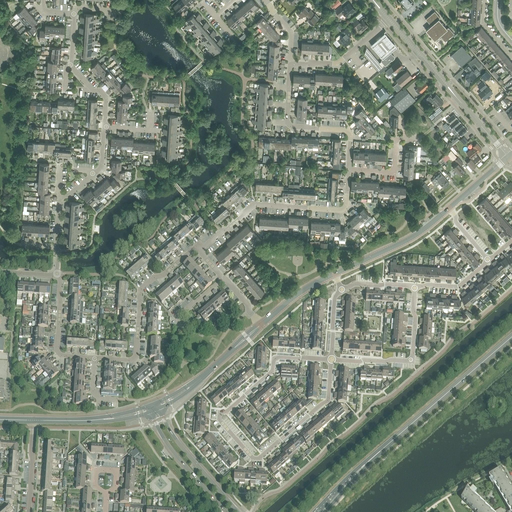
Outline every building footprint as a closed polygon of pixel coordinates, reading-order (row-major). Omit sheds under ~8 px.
[(182,0),(179,0),(177,2),(183,10),(187,6),(182,0)] [(249,0),(247,2),(253,10),(255,12),(260,8),(252,0),(249,0)] [(337,0),(331,6),(328,8),(331,11),(334,9),(341,3),(338,0),(337,0)] [(398,0),(407,9),(414,3),(411,0),(398,0)] [(183,10),(177,2),(176,1),(171,4),(179,13),(183,10)] [(247,2),(243,6),(249,13),(253,10),(247,2)] [(356,13),(356,12),(354,10),(355,10),(349,3),(342,9),(340,6),(334,11),(340,17),(339,16),(343,12),(347,17),(354,11),(356,13)] [(305,14),(307,17),(312,13),(310,10),(308,11),(305,7),(307,5),(306,5),(299,12),(298,12),(298,13),(297,14),(301,18),(305,14)] [(15,15),(18,18),(27,10),(24,6),(15,15)] [(243,6),(239,9),(245,17),(249,13),(243,6)] [(239,9),(235,13),(241,20),(245,17),(239,9)] [(27,10),(18,18),(21,22),(31,14),(33,12),(31,10),(29,12),(27,10)] [(431,15),(425,19),(430,24),(429,25),(429,26),(429,27),(426,30),(434,40),(438,37),(439,38),(440,38),(441,37),(445,42),(454,34),(448,27),(447,29),(439,19),(440,18),(434,11),(431,15)] [(256,23),(259,27),(266,21),(265,19),(267,18),(267,16),(269,14),(269,13),(268,12),(264,16),(261,18),(259,20),(257,22),(256,23)] [(230,13),(229,15),(231,17),(239,26),(243,22),(241,20),(235,13),(232,15),(231,13),(230,13)] [(312,13),(307,17),(309,19),(307,21),(311,25),(312,24),(313,24),(313,23),(319,18),(315,14),(314,15),(312,13)] [(24,26),(27,24),(34,17),(31,14),(21,22),(24,26)] [(194,14),(189,18),(193,22),(200,16),(199,14),(197,15),(198,17),(197,18),(194,14)] [(193,22),(196,26),(201,22),(198,19),(199,18),(200,19),(202,18),(200,16),(193,22)] [(27,24),(30,27),(30,28),(34,24),(37,21),(34,17),(27,24)] [(239,26),(231,17),(226,20),(235,31),(239,27),(239,26)] [(185,27),(186,28),(193,22),(189,18),(185,22),(187,25),(185,27)] [(354,22),(352,24),(356,29),(358,28),(361,32),(368,26),(363,21),(360,23),(357,20),(354,22)] [(259,27),(263,31),(270,25),(266,21),(259,27)] [(196,26),(200,30),(208,24),(206,22),(204,24),(205,25),(204,26),(201,22),(196,26)] [(33,31),(36,33),(39,27),(38,27),(37,28),(34,24),(30,28),(30,27),(26,30),(30,34),(33,31)] [(200,30),(204,34),(208,30),(205,27),(206,26),(207,27),(209,26),(208,24),(200,30)] [(263,31),(266,35),(274,29),(270,25),(263,31)] [(192,35),(193,36),(200,30),(196,26),(192,30),(194,33),(192,35)] [(39,27),(36,33),(39,34),(39,43),(44,43),(45,35),(44,35),(45,30),(40,30),(40,28),(39,27)] [(474,32),(478,37),(485,31),(481,27),(474,32)] [(336,38),(336,39),(336,40),(337,41),(340,45),(342,43),(345,45),(350,41),(348,38),(351,34),(346,28),(341,32),(344,35),(342,37),(341,36),(340,35),(339,36),(336,38)] [(274,29),(266,35),(270,40),(272,41),(276,40),(280,36),(277,33),(274,29)] [(197,36),(199,38),(204,34),(200,30),(193,36),(194,37),(197,36)] [(204,34),(207,38),(215,32),(213,30),(211,32),(212,33),(211,34),(208,30),(204,34)] [(478,37),(482,41),(488,35),(485,31),(478,37)] [(207,38),(211,43),(215,38),(212,35),(213,34),(214,36),(216,34),(215,32),(207,38)] [(199,43),(201,44),(207,38),(204,34),(199,38),(201,41),(199,43)] [(482,41),(485,45),(492,39),(488,35),(482,41)] [(204,44),(206,47),(211,43),(207,38),(201,44),(202,45),(204,44)] [(211,43),(214,47),(222,40),(220,38),(218,40),(219,41),(218,42),(215,38),(211,43)] [(485,45),(489,49),(495,43),(492,39),(485,45)] [(222,40),(214,47),(218,51),(223,47),(219,43),(220,42),(221,44),(223,42),(222,40)] [(206,51),(208,52),(214,47),(211,43),(206,47),(208,49),(206,51)] [(489,49),(492,53),(499,47),(495,43),(489,49)] [(453,58),(456,61),(466,51),(461,46),(451,55),(450,55),(451,56),(451,57),(451,58),(453,58)] [(214,47),(208,52),(209,54),(211,52),(213,55),(218,51),(214,47)] [(492,53),(496,57),(502,52),(499,47),(492,53)] [(366,48),(364,55),(378,71),(384,65),(385,66),(391,61),(394,58),(389,52),(382,59),(381,62),(379,63),(366,48)] [(466,51),(456,61),(458,64),(458,65),(459,66),(460,66),(460,67),(461,67),(461,66),(471,57),(466,51)] [(496,57),(500,61),(506,56),(502,52),(496,57)] [(500,61),(503,65),(510,60),(506,56),(500,61)] [(475,58),(469,63),(471,66),(477,60),(475,58)] [(503,65),(507,69),(511,64),(511,62),(510,60),(503,65)] [(90,68),(93,72),(101,65),(97,62),(96,63),(94,61),(92,63),(94,65),(90,68)] [(397,72),(396,72),(399,69),(402,66),(398,61),(385,72),(388,76),(392,73),(393,75),(394,75),(395,75),(396,75),(397,75),(397,74),(397,73),(397,72)] [(101,65),(93,72),(97,75),(104,69),(106,67),(103,63),(103,64),(101,66),(101,65)] [(472,79),(476,75),(473,72),(475,71),(468,64),(463,68),(468,74),(466,75),(466,79),(466,80),(471,80),(472,79)] [(104,69),(97,75),(100,79),(102,77),(110,71),(106,67),(104,69)] [(105,81),(113,75),(115,73),(111,69),(110,71),(102,77),(105,81)] [(396,80),(401,86),(412,77),(407,71),(396,80)] [(490,79),(489,77),(491,75),(487,71),(481,76),(482,78),(481,79),(483,82),(483,81),(484,80),(485,81),(487,79),(488,81),(490,79)] [(105,81),(109,84),(116,78),(113,75),(105,81)] [(343,75),(337,75),(337,84),(342,85),(342,80),(345,80),(345,77),(343,77),(343,75)] [(109,84),(112,88),(121,80),(118,76),(116,78),(109,84)] [(115,92),(118,89),(122,85),(124,83),(121,80),(112,88),(115,92)] [(416,86),(418,88),(415,90),(418,94),(421,91),(421,92),(428,85),(424,81),(420,85),(419,84),(416,86)] [(122,85),(118,89),(122,93),(120,94),(120,95),(126,93),(126,92),(131,90),(131,89),(129,87),(129,86),(125,82),(124,83),(122,85)] [(402,88),(397,83),(392,87),(397,92),(402,88)] [(484,85),(481,88),(483,90),(478,94),(484,100),(487,97),(488,99),(490,97),(489,96),(492,93),(487,86),(486,87),(484,85)] [(384,86),(375,93),(382,101),(390,94),(384,86)] [(395,97),(391,101),(397,108),(401,113),(415,101),(411,96),(405,89),(403,91),(401,89),(394,95),(395,97)] [(126,93),(120,95),(121,96),(123,96),(122,101),(128,101),(127,101),(131,102),(132,102),(132,96),(131,94),(127,95),(126,93)] [(427,93),(424,96),(426,98),(425,99),(429,104),(431,102),(433,104),(434,103),(439,98),(436,94),(432,97),(430,94),(429,95),(427,93)] [(436,111),(432,115),(434,117),(435,117),(436,116),(440,113),(438,110),(439,109),(437,107),(439,106),(443,102),(439,98),(434,103),(433,104),(435,107),(434,108),(436,111)] [(352,115),(355,110),(357,107),(355,106),(355,102),(354,101),(347,101),(347,107),(347,113),(351,113),(351,115),(352,115)] [(355,115),(358,118),(362,115),(365,112),(362,108),(358,111),(355,110),(352,115),(353,116),(355,115)] [(394,117),(391,116),(391,126),(398,127),(398,117),(398,116),(400,114),(395,108),(393,110),(395,112),(394,117)] [(358,118),(355,121),(358,125),(365,118),(368,116),(364,113),(362,115),(358,118)] [(432,121),(435,124),(443,118),(440,114),(432,121)] [(450,123),(451,124),(457,118),(453,114),(446,120),(449,123),(450,123)] [(365,118),(358,125),(361,128),(368,122),(370,120),(367,117),(368,116),(365,118)] [(449,133),(451,131),(460,123),(457,118),(451,124),(445,128),(449,133)] [(361,128),(364,132),(371,126),(368,122),(361,128)] [(456,130),(458,132),(464,127),(460,123),(451,131),(453,133),(455,132),(454,131),(456,130)] [(371,126),(364,132),(367,136),(375,130),(371,126)] [(464,127),(458,132),(461,136),(467,131),(464,127)] [(476,154),(482,149),(477,143),(473,147),(474,148),(472,150),(471,149),(467,153),(471,158),(477,165),(482,161),(476,154)] [(405,149),(405,155),(416,156),(417,147),(408,146),(408,150),(405,149)] [(447,154),(452,161),(457,157),(451,150),(447,154)] [(458,157),(455,160),(458,163),(453,168),(459,175),(465,171),(460,165),(463,163),(458,157)] [(476,165),(471,159),(466,163),(472,169),(476,165)] [(114,175),(113,176),(119,179),(120,176),(125,176),(125,171),(121,171),(116,170),(116,171),(115,176),(114,175)] [(435,178),(432,181),(436,186),(439,184),(443,188),(449,183),(440,173),(439,172),(433,176),(435,178)] [(110,182),(114,186),(113,186),(116,189),(120,186),(117,182),(119,179),(113,176),(113,177),(114,179),(110,182)] [(107,178),(103,182),(110,189),(113,186),(114,186),(110,182),(107,178)] [(237,186),(236,186),(238,188),(244,195),(249,191),(247,189),(249,187),(247,185),(243,180),(240,182),(241,183),(237,186)] [(103,182),(100,185),(106,192),(110,189),(103,182)] [(255,192),(261,192),(261,183),(256,183),(256,186),(253,185),(253,188),(255,189),(255,192)] [(504,187),(502,189),(509,197),(511,194),(511,192),(504,183),(502,184),(504,187)] [(100,185),(96,188),(103,195),(106,192),(100,185)] [(236,186),(232,189),(233,190),(234,192),(240,198),(244,195),(238,188),(236,186)] [(93,191),(92,191),(97,196),(99,199),(100,201),(104,197),(103,195),(96,188),(93,191)] [(509,197),(502,189),(500,191),(497,188),(495,190),(505,201),(509,197)] [(91,189),(87,192),(93,200),(97,196),(92,191),(93,191),(91,189)] [(233,193),(230,195),(236,202),(240,198),(234,192),(233,190),(231,191),(233,193)] [(83,194),(80,196),(82,198),(85,199),(85,198),(92,206),(96,202),(93,200),(87,192),(84,195),(83,194)] [(230,195),(226,199),(232,205),(236,202),(230,195)] [(477,210),(479,211),(490,202),(486,198),(478,205),(480,207),(477,210)] [(226,199),(222,202),(228,209),(232,205),(226,199)] [(218,206),(220,208),(226,215),(230,211),(228,209),(222,202),(218,206)] [(483,211),(485,213),(493,206),(490,202),(479,211),(480,213),(483,211)] [(484,218),(486,220),(497,210),(493,206),(485,213),(488,215),(484,218)] [(220,208),(216,212),(222,218),(226,215),(220,208)] [(360,209),(359,210),(360,212),(366,219),(368,221),(372,218),(372,217),(364,208),(362,210),(360,209)] [(214,210),(211,212),(212,214),(212,215),(215,219),(217,222),(222,218),(216,212),(214,210)] [(490,219),(493,221),(500,214),(497,210),(486,220),(487,221),(490,219)] [(360,212),(356,215),(362,222),(365,225),(368,221),(366,219),(360,212)] [(492,226),(493,228),(504,218),(500,214),(493,221),(495,224),(492,226)] [(356,215),(352,218),(359,225),(362,222),(356,215)] [(192,219),(192,220),(200,229),(204,225),(198,218),(196,216),(192,219)] [(352,224),(351,225),(352,225),(355,228),(359,225),(352,218),(349,221),(352,224)] [(498,227),(500,229),(508,223),(504,218),(493,228),(495,230),(498,227)] [(192,220),(188,223),(193,230),(195,232),(200,229),(192,220)] [(348,225),(346,226),(349,235),(354,235),(358,232),(355,228),(352,225),(351,225),(352,224),(349,221),(346,223),(348,225)] [(188,223),(183,227),(189,234),(193,230),(188,223)] [(499,234),(500,236),(511,227),(508,223),(500,229),(502,232),(499,234)] [(247,224),(243,228),(249,235),(253,232),(252,230),(247,224)] [(339,234),(339,237),(339,241),(345,241),(345,238),(344,238),(344,236),(349,235),(346,226),(345,227),(345,229),(340,228),(340,229),(339,234)] [(183,227),(179,231),(185,237),(189,234),(183,227)] [(511,227),(500,236),(502,238),(505,235),(507,238),(511,233),(511,227)] [(174,232),(175,234),(181,241),(185,237),(179,231),(178,228),(174,232)] [(243,228),(239,232),(245,239),(249,235),(243,228)] [(444,234),(448,239),(457,231),(455,228),(452,231),(450,229),(444,234)] [(445,241),(449,245),(457,237),(456,235),(459,233),(457,231),(448,239),(445,241)] [(239,232),(235,235),(241,242),(245,239),(239,232)] [(171,238),(173,240),(177,244),(181,241),(175,234),(171,238)] [(235,235),(231,239),(237,246),(241,242),(235,235)] [(452,249),(455,247),(464,239),(462,237),(459,239),(457,237),(449,245),(452,249)] [(167,241),(169,244),(175,250),(179,247),(177,244),(173,240),(171,238),(167,241)] [(226,243),(228,245),(233,250),(233,249),(237,246),(231,239),(226,243)] [(455,247),(458,251),(464,245),(463,243),(466,241),(464,239),(455,247)] [(169,244),(165,247),(171,254),(175,250),(169,244)] [(228,245),(224,248),(230,256),(235,252),(233,249),(233,250),(228,245)] [(458,251),(462,255),(471,247),(469,245),(466,248),(464,245),(458,251)] [(165,247),(161,251),(166,257),(171,254),(165,247)] [(463,261),(465,259),(472,254),(470,252),(473,249),(471,247),(462,255),(460,257),(463,261)] [(224,248),(220,252),(226,259),(230,256),(224,248)] [(161,251),(157,254),(162,261),(166,257),(161,251)] [(162,261),(157,254),(155,252),(151,256),(158,265),(162,261)] [(226,259),(220,252),(216,256),(224,265),(228,261),(226,259)] [(511,254),(510,253),(508,255),(505,252),(503,254),(511,263),(511,254)] [(465,259),(469,263),(478,255),(476,253),(473,256),(472,254),(465,259)] [(478,255),(469,263),(473,268),(479,262),(477,260),(480,257),(478,255)] [(503,260),(501,261),(506,268),(508,270),(511,266),(511,265),(502,255),(500,257),(503,260)] [(146,256),(142,259),(148,266),(152,263),(146,256)] [(142,259),(138,263),(144,270),(148,266),(142,259)] [(183,265),(187,269),(194,263),(190,259),(183,265)] [(496,260),(494,262),(502,271),(506,268),(501,261),(499,263),(496,260)] [(136,265),(134,267),(140,273),(144,270),(138,263),(136,261),(134,262),(136,265)] [(235,273),(243,267),(245,265),(241,261),(232,269),(235,273)] [(495,267),(492,268),(500,277),(504,273),(502,271),(494,262),(492,264),(495,267)] [(187,269),(190,273),(197,267),(194,263),(187,269)] [(134,267),(130,270),(136,277),(140,273),(134,267)] [(190,273),(194,277),(201,271),(197,267),(190,273)] [(235,273),(239,277),(246,271),(243,267),(235,273)] [(488,267),(486,269),(496,280),(500,277),(492,268),(490,270),(488,267)] [(484,276),(486,277),(492,284),(496,280),(486,269),(484,271),(486,274),(484,276)] [(136,277),(130,270),(126,274),(132,281),(136,277)] [(194,277),(197,281),(205,275),(201,271),(194,277)] [(239,277),(243,282),(250,275),(246,271),(239,277)] [(195,283),(199,287),(208,279),(205,275),(197,281),(195,283)] [(243,282),(246,286),(253,279),(250,275),(243,282)] [(479,278),(487,287),(489,289),(493,286),(492,284),(486,277),(484,279),(481,276),(479,278)] [(70,280),(70,285),(79,286),(79,280),(76,280),(77,277),(74,277),(73,280),(70,280)] [(177,277),(173,280),(180,287),(183,284),(177,277)] [(480,283),(478,284),(483,291),(487,287),(479,278),(477,280),(480,283)] [(208,279),(199,287),(202,292),(212,283),(208,279)] [(246,286),(250,290),(257,283),(253,279),(246,286)] [(119,283),(119,289),(128,289),(128,284),(125,283),(125,280),(122,280),(122,283),(119,283)] [(173,280),(170,283),(176,290),(180,287),(173,280)] [(170,283),(166,286),(172,293),(176,290),(170,283)] [(250,290),(253,294),(261,287),(257,283),(250,290)] [(473,283),(471,285),(479,294),(483,291),(478,284),(476,286),(473,283)] [(472,290),(469,292),(475,298),(479,294),(471,285),(469,287),(472,290)] [(166,286),(163,289),(169,297),(172,293),(166,286)] [(261,287),(253,294),(257,298),(258,297),(260,299),(262,297),(261,295),(264,292),(261,287)] [(163,289),(159,293),(165,300),(169,297),(163,289)] [(465,290),(463,292),(471,301),(473,304),(477,300),(475,298),(469,292),(467,293),(465,290)] [(218,296),(224,303),(226,306),(230,302),(222,292),(218,296)] [(471,301),(463,292),(461,294),(463,297),(461,299),(464,303),(463,304),(465,306),(464,307),(466,309),(469,307),(467,305),(471,301)] [(165,300),(159,293),(155,296),(161,303),(165,300)] [(218,296),(214,300),(220,307),(224,303),(218,296)] [(214,300),(210,303),(216,310),(220,307),(214,300)] [(149,306),(149,311),(158,311),(159,306),(155,306),(156,303),(148,302),(147,306),(149,306)] [(210,303),(206,307),(212,314),(216,310),(210,303)] [(206,307),(201,310),(208,318),(212,314),(206,307)] [(208,318),(201,310),(197,314),(198,315),(197,317),(198,319),(200,317),(204,321),(208,318)] [(29,359),(35,357),(40,356),(40,354),(38,354),(38,350),(38,349),(33,349),(29,349),(28,355),(29,355),(29,359)] [(35,368),(36,367),(42,362),(42,361),(39,358),(41,357),(40,356),(35,357),(35,360),(35,361),(32,364),(35,368)] [(39,371),(42,369),(49,362),(46,358),(42,361),(42,362),(36,367),(39,371)] [(152,363),(152,364),(157,367),(158,366),(162,368),(163,367),(163,364),(164,359),(159,358),(154,358),(154,363),(152,363)] [(42,369),(45,372),(52,366),(49,362),(42,369)] [(152,366),(149,369),(152,373),(155,377),(159,373),(156,369),(157,367),(152,364),(151,365),(152,366)] [(254,371),(254,373),(256,375),(257,375),(260,375),(260,371),(265,372),(265,366),(257,365),(256,371),(254,371)] [(45,372),(48,376),(55,370),(52,366),(45,372)] [(146,366),(142,369),(148,376),(152,373),(149,369),(146,366)] [(247,367),(242,371),(250,379),(254,375),(247,367)] [(142,369),(138,372),(145,380),(148,376),(142,369)] [(55,370),(48,376),(51,380),(59,373),(55,370)] [(242,371),(238,374),(246,383),(250,379),(242,371)] [(138,372),(135,376),(141,383),(145,380),(138,372)] [(238,374),(234,378),(241,386),(246,383),(238,374)] [(141,383),(135,376),(131,379),(137,386),(141,383)] [(230,381),(232,383),(237,390),(241,386),(234,378),(230,381)] [(275,382),(271,385),(277,392),(281,388),(275,382)] [(232,383),(228,387),(233,393),(234,394),(237,392),(236,391),(237,390),(232,383)] [(113,385),(103,384),(103,387),(102,387),(101,394),(109,395),(112,395),(113,391),(115,391),(116,391),(116,385),(113,385)] [(268,388),(267,389),(273,395),(277,392),(271,385),(270,384),(268,386),(267,386),(268,388)] [(222,388),(222,389),(224,390),(228,395),(228,396),(229,397),(233,393),(228,387),(226,385),(222,388)] [(222,389),(218,393),(224,399),(228,396),(228,395),(224,390),(222,389)] [(263,392),(268,399),(270,401),(275,397),(273,395),(267,389),(263,392)] [(263,392),(259,396),(264,402),(268,399),(263,392)] [(218,393),(214,396),(220,403),(224,399),(218,393)] [(220,403),(214,396),(212,394),(208,398),(215,406),(220,403)] [(259,396),(255,399),(262,408),(266,405),(264,402),(259,396)] [(262,408),(255,399),(250,403),(258,412),(262,408)] [(299,401),(295,405),(301,411),(305,407),(299,401)] [(290,407),(291,408),(297,415),(301,411),(295,405),(294,403),(290,407)] [(330,405),(339,414),(341,416),(345,412),(337,404),(335,406),(333,403),(330,405)] [(330,405),(328,406),(331,409),(329,411),(334,417),(336,420),(341,416),(339,414),(330,405)] [(291,408),(287,412),(293,418),(297,415),(291,408)] [(235,416),(238,421),(245,415),(243,413),(245,411),(243,409),(235,416)] [(283,412),(281,414),(288,422),(293,418),(287,412),(286,410),(283,412)] [(324,410),(322,412),(330,421),(334,417),(329,411),(327,413),(324,410)] [(323,417),(321,418),(326,425),(330,421),(322,412),(320,413),(323,417)] [(277,417),(279,419),(284,425),(288,422),(281,414),(277,417)] [(238,421),(242,425),(248,419),(245,415),(238,421)] [(316,417),(314,419),(322,428),(326,425),(321,418),(319,420),(316,417)] [(242,425),(245,429),(253,422),(250,418),(248,419),(242,425)] [(279,419),(275,422),(278,426),(280,429),(281,430),(284,428),(284,427),(283,426),(284,425),(279,419)] [(315,424),(313,425),(318,432),(322,428),(314,419),(312,421),(315,424)] [(245,429),(249,433),(257,426),(253,422),(245,429)] [(280,429),(275,422),(270,426),(276,433),(280,429)] [(308,424),(306,426),(314,435),(318,432),(313,425),(311,427),(308,424)] [(253,437),(259,431),(261,430),(257,426),(249,433),(253,437)] [(307,431),(304,432),(312,441),(316,437),(314,435),(306,426),(304,428),(307,431)] [(193,428),(192,434),(197,435),(197,437),(201,437),(201,435),(204,435),(204,429),(193,428)] [(253,437),(256,441),(263,436),(259,431),(253,437)] [(312,441),(304,432),(302,434),(300,431),(298,433),(307,444),(312,441)] [(204,440),(208,444),(214,439),(211,434),(204,440)] [(263,436),(256,441),(260,445),(268,438),(264,434),(263,436)] [(294,436),(292,438),(300,447),(304,443),(299,437),(297,439),(294,436)] [(293,443),(291,444),(296,451),(300,447),(292,438),(290,440),(293,443)] [(208,444),(212,448),(218,443),(214,439),(208,444)] [(212,448),(215,452),(222,447),(218,443),(212,448)] [(286,443),(284,445),(294,456),(298,453),(296,451),(291,444),(289,446),(286,443)] [(91,453),(97,454),(97,445),(92,445),(91,451),(89,451),(88,451),(90,454),(91,453)] [(282,452),(284,454),(288,458),(290,460),(294,456),(284,445),(282,447),(284,450),(282,452)] [(119,447),(118,455),(124,456),(125,456),(128,454),(127,453),(124,453),(125,447),(119,447)] [(215,452),(219,457),(225,451),(222,447),(215,452)] [(219,457),(222,461),(229,455),(225,451),(219,457)] [(280,452),(278,454),(286,464),(290,460),(288,458),(284,454),(282,455),(280,452)] [(76,456),(75,462),(78,462),(87,462),(87,457),(88,456),(86,453),(85,454),(85,457),(79,456),(76,456)] [(278,459),(276,461),(281,467),(286,464),(278,454),(275,456),(278,459)] [(222,461),(226,465),(232,459),(229,455),(222,461)] [(130,456),(127,459),(128,460),(127,465),(136,466),(139,466),(140,460),(136,460),(130,460),(131,457),(130,456)] [(232,459),(226,465),(230,469),(236,463),(232,459)] [(271,460),(269,461),(277,471),(281,467),(276,461),(274,463),(271,460)] [(277,471),(269,461),(267,463),(270,466),(268,468),(275,477),(279,473),(277,471)] [(506,480),(508,479),(505,476),(504,476),(502,474),(504,473),(501,470),(490,477),(491,476),(492,478),(493,478),(495,482),(494,482),(496,485),(497,484),(499,488),(498,488),(500,491),(500,490),(503,494),(502,494),(503,497),(504,496),(506,500),(505,501),(507,503),(508,503),(510,506),(509,507),(511,509),(511,488),(511,489),(510,486),(511,485),(508,482),(508,483),(506,480)] [(473,508),(472,510),(474,511),(476,511),(491,511),(486,507),(486,506),(480,502),(481,501),(475,497),(475,496),(470,491),(468,489),(469,488),(469,487),(462,500),(465,503),(465,502),(468,503),(467,505),(470,508),(471,507),(473,508)] [(10,501),(9,504),(13,506),(13,502),(14,502),(15,496),(6,496),(6,501),(10,501)]
